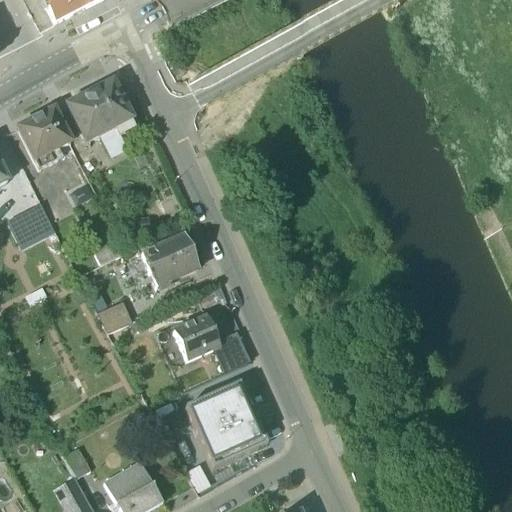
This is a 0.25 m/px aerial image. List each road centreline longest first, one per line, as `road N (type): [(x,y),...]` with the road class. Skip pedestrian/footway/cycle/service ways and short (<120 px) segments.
road 1 (residential): [(311,454),(167,118)]
road 2 (unclassified): [(167,118),(386,0)]
